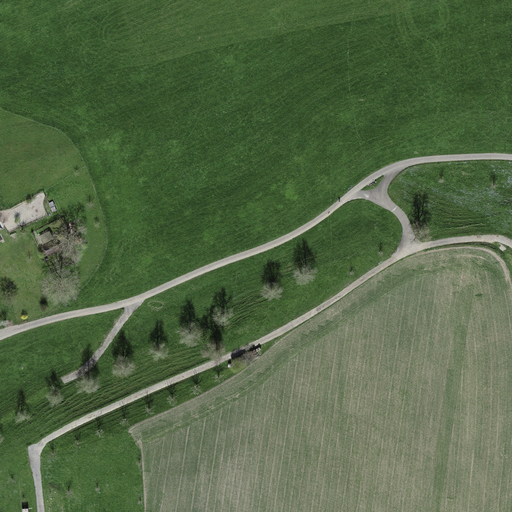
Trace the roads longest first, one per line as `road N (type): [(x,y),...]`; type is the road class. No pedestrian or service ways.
road 1 (track): [(41,511),(37,446),(137,389),(295,322),(425,245),(476,238),(511,244)]
road 2 (track): [(2,334),(125,303),(296,233),(400,163),(511,159)]
road 3 (track): [(133,297),(83,371),(0,421)]
